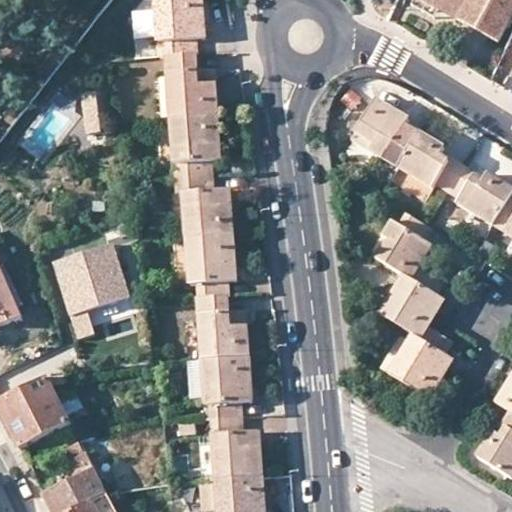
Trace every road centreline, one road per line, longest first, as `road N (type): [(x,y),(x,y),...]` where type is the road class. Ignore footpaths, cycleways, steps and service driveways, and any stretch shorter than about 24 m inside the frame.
road 1 (secondary): [(326,442),(299,218)]
road 2 (residential): [(415,474),(448,430),(509,314)]
road 3 (secondary): [(272,49),(275,119),(299,218)]
road 4 (secondary): [(299,218),(298,118),(317,70)]
road 5 (tertiary): [(511,116),(384,51)]
